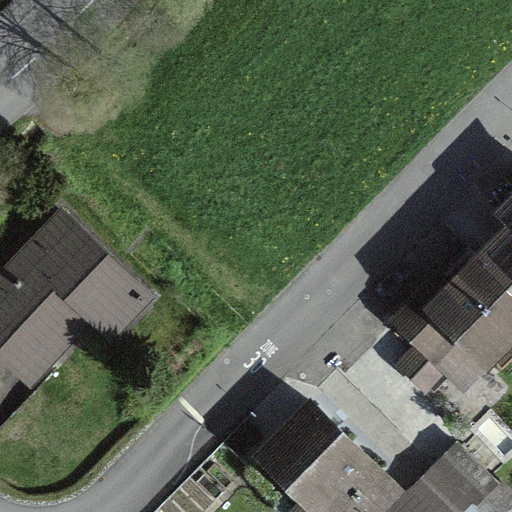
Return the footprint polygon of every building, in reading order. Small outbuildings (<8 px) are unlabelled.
[(427,359),(451,334),(478,361),(511,326),(511,203),(504,211),(511,218),(511,230),(445,299),(437,291),(431,284),(391,324),(427,359)] [(21,255),(0,276),(0,353),(27,380),(124,279),(57,217),(22,254),(18,250),(17,251),(21,255)] [(352,511),(385,479),(310,406),(258,459),(311,511),(352,511)] [(466,505),(469,503),(473,506),(493,485),(451,445),(429,468),(466,505)] [(429,468),(408,490),(431,511),(459,511),(466,505),(429,468)]
